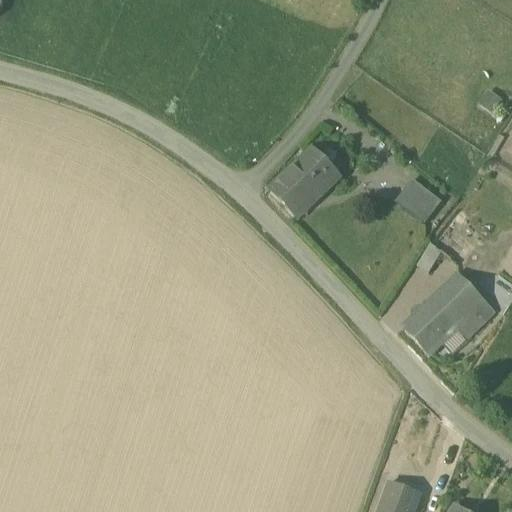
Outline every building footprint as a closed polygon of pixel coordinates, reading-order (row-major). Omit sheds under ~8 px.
[(491,115),(499,100),(485,92),(477,107),(491,115)] [(312,152),(270,193),(297,220),(307,211),(307,212),(309,210),(307,208),(322,194),(324,195),(326,194),(325,193),(339,180),(312,152)] [(441,205),(412,182),(395,204),(424,227),(441,205)] [(467,220),(456,211),(429,247),(430,248),(440,256),(455,268),(459,262),(469,270),(488,245),(478,238),(479,237),(464,225),(467,220)] [(430,248),(416,271),(427,277),(440,256),(430,248)] [(511,257),(497,279),(511,288),(511,257)] [(490,317),(456,280),(403,331),(428,358),(456,331),(465,341),(490,317)] [(413,511),(419,498),(388,487),(378,511),(413,511)]
